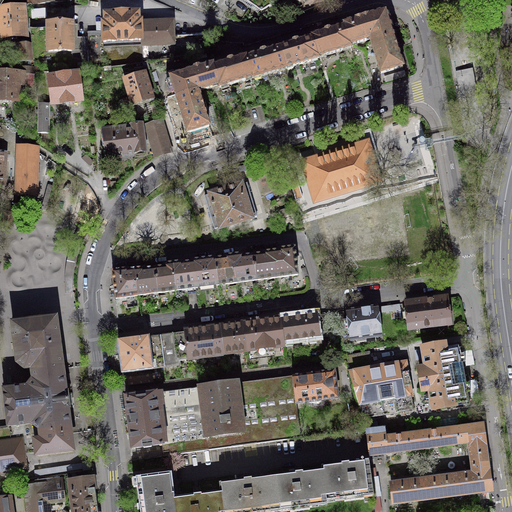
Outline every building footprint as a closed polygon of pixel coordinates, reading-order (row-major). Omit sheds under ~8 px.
[(246,0),(261,10),(277,0),(246,0)] [(28,16),(45,15),(44,8),(28,9),(28,16)] [(25,22),(24,9),(1,10),(3,37),(26,35),(25,22)] [(349,45),(370,39),(392,32),(386,12),(369,17),(368,16),(366,17),(355,20),(355,21),(343,25),(344,27),(349,45)] [(103,35),(103,42),(115,41),(130,40),(130,41),(142,40),(141,23),(141,22),(139,22),(139,14),(129,14),(121,14),(114,15),(105,15),(105,24),(103,24),(103,35)] [(162,22),(141,23),(142,40),(142,45),(143,63),(207,52),(206,35),(174,36),(173,21),(162,22)] [(77,25),(49,26),(49,51),(60,51),(72,51),(72,34),(77,34),(77,25)] [(311,37),(312,39),(318,58),(350,48),(349,45),(344,27),(331,31),(330,30),(327,31),(325,31),(324,33),(311,37)] [(396,46),(392,32),(370,39),(381,74),(403,67),(396,46)] [(142,45),(142,40),(130,41),(130,40),(115,41),(103,42),(103,35),(87,35),(88,69),(104,67),(143,63),(142,45)] [(295,42),(293,43),(292,44),(279,49),(286,69),(299,65),(318,59),(318,58),(312,39),(299,42),(297,41),(295,42)] [(32,44),(20,44),(19,59),(34,59),(32,44)] [(253,79),(286,69),(279,49),(267,52),(265,51),(263,52),(261,53),(260,54),(247,58),(253,78),(253,79)] [(227,63),(214,67),(220,85),(220,88),(253,78),(247,58),(246,57),(234,61),(232,60),(230,61),(228,61),(227,63)] [(198,91),(199,92),(220,85),(214,67),(213,65),(200,69),(199,68),(197,68),(194,69),(194,71),(170,78),(177,98),(198,91)] [(35,85),(35,74),(15,73),(16,67),(0,66),(0,100),(6,100),(17,101),(17,85),(22,85),(22,95),(31,95),(32,85),(35,85)] [(472,69),(455,72),(461,97),(478,93),(475,81),(472,69)] [(130,92),(133,103),(154,97),(147,74),(126,80),(130,92)] [(78,75),(50,78),(53,104),(67,102),(81,101),(78,75)] [(173,120),(183,118),(187,131),(190,132),(209,126),(203,105),(199,92),(198,91),(177,98),(178,103),(169,106),(173,120)] [(38,133),(49,134),(50,104),(38,104),(38,133)] [(170,151),(161,122),(147,127),(156,156),(170,151)] [(129,128),(104,131),(107,155),(126,153),(145,150),(142,126),(132,127),(132,126),(128,127),(129,128)] [(366,130),(361,131),(366,147),(369,158),(375,156),(378,165),(372,166),(373,169),(383,166),(377,146),(371,128),(366,130)] [(306,164),(317,199),(376,181),(373,169),(372,166),(378,165),(375,156),(372,157),(369,158),(368,155),(367,149),(366,147),(306,164)] [(31,196),(36,197),(36,172),(37,152),(33,149),(18,148),(17,203),(31,205),(31,196)] [(210,195),(205,196),(215,229),(220,228),(251,219),(251,218),(257,216),(249,189),(247,183),(241,185),(241,184),(226,189),(210,194),(210,195)] [(13,213),(5,212),(2,229),(10,230),(12,221),(13,213)] [(84,229),(79,227),(77,231),(74,236),(72,241),(71,245),(69,250),(68,255),(67,259),(66,264),(66,268),(65,271),(65,275),(65,279),(65,282),(65,286),(65,290),(65,294),(73,293),(73,287),(73,280),(73,273),(74,267),(75,263),(76,259),(77,255),(78,249),(81,243),(79,242),(84,229)] [(90,233),(86,231),(82,241),(86,243),(90,233)] [(275,252),(272,253),(275,278),(298,275),(294,248),(278,250),(278,252),(275,252)] [(275,278),(272,253),(267,253),(263,254),(263,255),(253,256),(256,281),(275,278)] [(238,256),(233,256),(237,283),(256,281),(253,256),(243,257),(243,255),(238,256)] [(237,283),(233,256),(229,257),(224,258),(224,259),(215,260),(215,259),(214,259),(218,286),(237,283)] [(198,261),(192,262),(196,289),(218,286),(214,259),(198,261)] [(196,289),(192,262),(191,262),(192,263),(183,264),(183,263),(178,264),(173,264),(177,291),(196,289)] [(154,269),(157,294),(177,291),(173,264),(168,265),(163,265),(164,268),(154,269)] [(138,296),(157,294),(154,269),(144,270),(144,269),(140,270),(135,270),(138,296)] [(116,299),(138,296),(135,270),(128,271),(128,270),(112,272),(114,286),(116,299)] [(426,301),(406,303),(409,329),(450,324),(446,298),(426,301)] [(362,309),(348,311),(351,340),(380,336),(377,307),(362,309)] [(301,318),(281,320),(284,347),(285,346),(284,343),(336,336),(330,314),(316,316),(315,316),(301,318)] [(36,453),(36,456),(73,451),(71,434),(68,408),(69,408),(68,401),(67,393),(66,393),(63,368),(62,368),(56,319),(12,324),(17,359),(17,361),(18,363),(19,364),(20,366),(21,367),(23,368),(25,369),(27,369),(29,369),(31,369),(32,380),(31,380),(27,386),(27,387),(3,390),(7,426),(0,427),(0,474),(27,471),(25,454),(36,453)] [(263,322),(243,325),(246,351),(284,347),(281,320),(263,322)] [(221,328),(224,354),(246,351),(243,325),(232,326),(221,328)] [(203,330),(186,332),(186,333),(190,359),(224,355),(224,354),(221,328),(203,330)] [(169,335),(161,336),(165,367),(178,365),(177,361),(190,359),(186,333),(169,335)] [(148,337),(118,341),(120,353),(119,353),(120,357),(121,362),(122,373),(152,369),(165,368),(165,367),(161,336),(148,338),(148,337)] [(447,354),(445,345),(422,349),(425,366),(418,367),(423,394),(429,393),(432,410),(456,405),(456,404),(458,404),(458,405),(466,404),(466,403),(469,402),(468,393),(471,393),(469,384),(466,384),(464,374),(463,364),(466,363),(464,354),(461,355),(460,352),(457,353),(457,351),(449,352),(450,354),(447,354)] [(351,373),(349,373),(363,419),(414,410),(408,379),(406,363),(372,369),(370,354),(348,358),(351,373)] [(338,399),(334,371),(315,373),(293,376),(296,404),(338,399)] [(138,377),(128,378),(129,385),(149,382),(148,375),(138,377)] [(200,388),(126,398),(129,423),(132,448),(159,444),(160,446),(163,445),(164,456),(233,447),(233,446),(255,443),(255,444),(300,438),(296,404),(293,376),(200,388)] [(469,444),(470,446),(485,444),(483,425),(468,427),(470,442),(469,442),(469,444)] [(461,443),(469,442),(470,442),(468,427),(450,430),(452,445),(461,443)] [(450,430),(418,434),(420,449),(436,447),(452,445),(450,430)] [(378,454),(387,453),(385,438),(386,438),(385,433),(367,436),(369,455),(378,454)] [(420,449),(418,434),(386,438),(385,438),(387,453),(404,451),(420,449)] [(488,471),(485,444),(470,446),(472,461),(473,473),(488,471)] [(345,463),(322,466),(327,504),(327,501),(344,499),(344,502),(364,500),(364,496),(373,495),(373,496),(374,496),(371,478),(369,460),(345,463)] [(299,473),(276,476),(280,511),(290,509),(290,511),(293,511),(310,510),(310,507),(327,504),(322,466),(321,466),(322,470),(299,473)] [(48,473),(48,476),(83,472),(83,474),(92,473),(91,468),(48,473)] [(489,471),(488,471),(473,473),(464,475),(456,476),(458,495),(491,491),(490,481),(489,471)] [(268,511),(280,511),(276,476),(244,480),(219,483),(220,492),(193,496),(175,498),(171,473),(136,478),(140,508),(140,511),(268,511)] [(440,478),(424,480),(426,499),(458,495),(456,476),(440,478)] [(377,477),(371,478),(374,496),(375,511),(378,511),(382,511),(380,491),(379,491),(377,477)] [(92,478),(70,481),(73,511),(96,511),(95,502),(92,478)] [(394,504),(426,499),(424,480),(407,482),(391,484),(391,485),(394,503),(394,504)] [(60,484),(26,488),(28,511),(48,511),(47,502),(62,500),(60,484)] [(8,511),(5,486),(0,486),(0,511),(8,511)]
